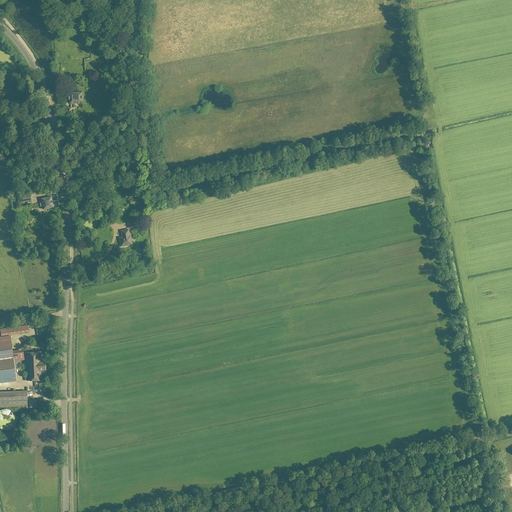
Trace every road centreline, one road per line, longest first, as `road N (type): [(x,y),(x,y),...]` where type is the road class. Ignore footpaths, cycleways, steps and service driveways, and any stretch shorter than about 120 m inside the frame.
road 1 (track): [(480,431),(415,130),(160,183),(149,125),(138,122)]
road 2 (unclassified): [(140,511),(511,433)]
road 3 (tertiary): [(65,511),(62,186)]
road 4 (tertiary): [(62,186),(33,67),(0,25)]
road 5 (track): [(142,0),(138,122)]
